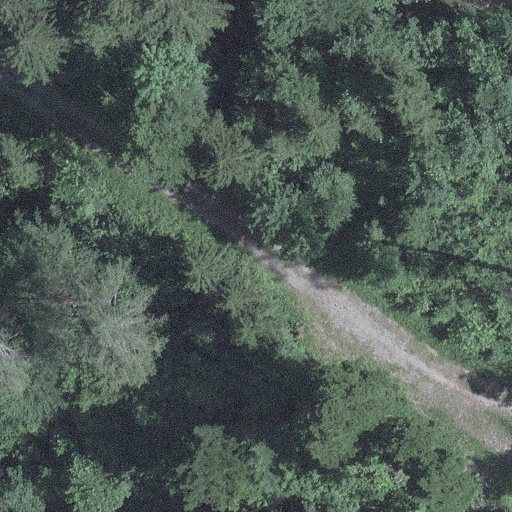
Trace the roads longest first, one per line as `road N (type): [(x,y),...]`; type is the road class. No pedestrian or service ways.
road 1 (track): [(511,389),(402,348),(225,212),(0,67)]
road 2 (track): [(18,75),(453,0)]
